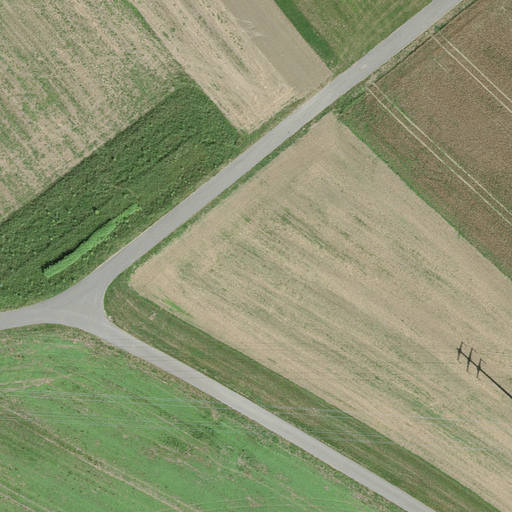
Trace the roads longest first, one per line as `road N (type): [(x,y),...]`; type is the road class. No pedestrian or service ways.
road 1 (residential): [(446,0),(68,302),(0,318)]
road 2 (track): [(68,302),(426,511)]
